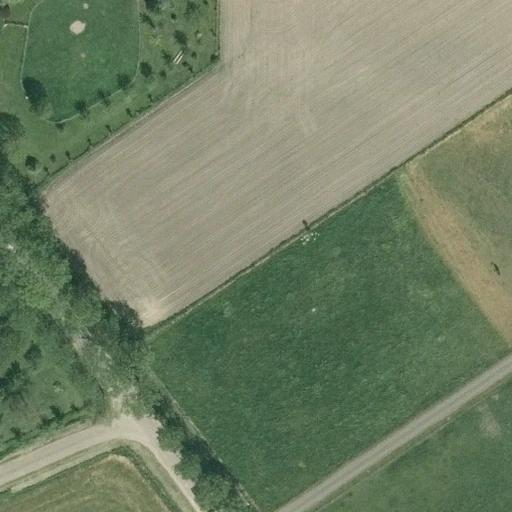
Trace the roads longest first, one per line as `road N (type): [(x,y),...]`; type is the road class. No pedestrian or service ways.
road 1 (tertiary): [(139,415),(0,244)]
road 2 (unclassified): [(0,476),(139,415)]
road 3 (tertiary): [(210,511),(139,415)]
